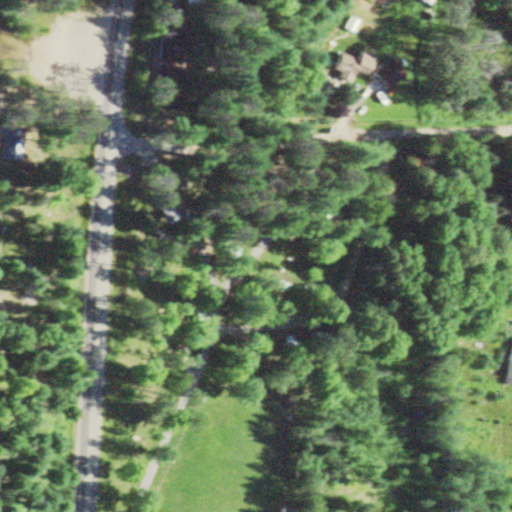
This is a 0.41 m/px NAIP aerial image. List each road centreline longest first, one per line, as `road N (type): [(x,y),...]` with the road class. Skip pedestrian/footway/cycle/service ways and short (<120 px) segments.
road 1 (tertiary): [(77,511),(120,0)]
road 2 (residential): [(105,149),(298,133),(511,128)]
